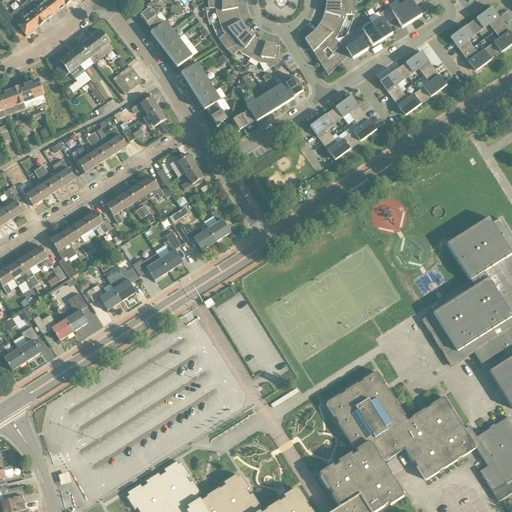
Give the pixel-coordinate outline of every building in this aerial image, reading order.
[(36,10),(33,5),(31,4),(34,2),(32,0),(25,0),(26,0),(25,0),(22,0),(25,3),(19,8),(23,13),(36,30),(46,22),(36,10)] [(46,2),(44,0),(42,0),(38,4),(40,6),(36,10),(46,22),(56,15),(46,2)] [(56,15),(65,7),(59,0),(47,0),(46,2),(56,15)] [(219,23),(239,16),(238,13),(237,12),(237,9),(237,7),(236,4),(236,3),(236,0),(207,0),(208,0),(208,4),(208,8),(208,10),(216,10),(216,13),(219,23)] [(401,6),(411,23),(421,17),(415,7),(421,3),(418,0),(410,0),(401,6)] [(13,13),(12,11),(8,14),(0,3),(0,17),(9,28),(14,24),(15,24),(26,38),(36,30),(23,13),(19,8),(13,13)] [(353,16),(353,15),(354,12),(354,10),(354,8),(354,5),(326,4),(326,5),(325,8),(325,11),(325,12),(324,14),(324,16),(323,17),(322,20),(341,28),(345,18),(345,16),(353,16)] [(411,23),(401,6),(391,12),(389,9),(384,12),(390,22),(395,19),(402,29),(411,23)] [(494,33),(504,26),(495,13),(494,14),(490,9),(471,24),(478,34),(489,26),(494,33)] [(152,33),(161,25),(149,10),(140,17),(152,33)] [(385,26),(390,22),(384,12),(379,15),(378,13),(368,19),(382,42),(392,36),(385,26)] [(225,49),(246,31),(247,31),(245,29),(244,28),(242,24),(240,20),(239,18),(239,16),(219,23),(222,33),(224,35),(218,40),(220,43),(221,45),(223,47),(225,49)] [(368,19),(368,18),(353,27),(355,30),(355,31),(361,40),(361,41),(366,38),(373,48),(382,42),(368,19)] [(332,54),(341,46),(340,46),(335,40),(337,38),(341,28),(322,20),(321,22),(320,24),(319,26),(318,28),(317,29),(315,31),(313,33),(312,34),(327,49),(332,54)] [(157,43),(172,32),(165,23),(161,25),(152,33),(150,34),(157,43)] [(473,49),(468,42),(478,34),(471,24),(451,38),(454,43),(453,43),(463,56),(473,49)] [(488,48),(496,58),(511,46),(511,36),(504,26),(494,33),(499,39),(488,48)] [(250,59),(260,41),(258,40),(256,39),(254,38),(252,36),(250,35),(249,34),(248,33),(247,31),(246,31),(225,49),(227,52),(228,53),(231,56),(232,57),(238,52),(240,54),(250,59)] [(90,39),(104,57),(113,50),(109,45),(109,44),(100,32),(90,39)] [(163,52),(178,40),(172,32),(157,43),(163,52)] [(328,77),(341,63),(336,58),(329,63),(323,53),(327,49),(312,34),(310,36),(308,37),(306,39),(305,40),(328,77)] [(94,65),(104,57),(90,39),(80,47),(90,60),(94,65)] [(170,60),(185,49),(178,40),(163,52),(170,60)] [(367,51),(361,41),(361,40),(346,50),(341,46),(332,54),(336,58),(341,63),(342,64),(349,56),(352,61),(367,51)] [(279,48),(276,47),(276,46),(273,46),(271,46),(269,45),(267,44),(264,43),(261,42),(260,41),(250,59),(259,65),(266,66),(269,70),(280,63),(279,62),(279,60),(279,58),(278,55),(278,53),(279,51),(279,50),(279,49),(279,48),(280,47),(279,47),(279,48)] [(80,68),(90,60),(80,47),(70,55),(80,68)] [(476,73),(496,58),(488,48),(477,55),(473,49),(463,56),(472,69),(473,68),(476,73)] [(185,49),(170,60),(177,69),(192,58),(185,49)] [(424,77),(434,70),(424,57),(423,58),(420,54),(400,68),(408,78),(419,70),(424,77)] [(84,73),(80,68),(70,55),(60,62),(62,65),(69,74),(69,75),(70,75),(75,81),(84,73)] [(127,66),(122,60),(117,63),(122,70),(127,66)] [(349,70),(354,68),(350,60),(345,62),(349,70)] [(187,84),(203,74),(197,65),(181,75),(187,84)] [(118,76),(130,92),(142,83),(130,67),(118,76)] [(402,93),(397,86),(408,78),(400,68),(380,83),(384,87),(383,88),(392,100),(402,93)] [(418,92),(425,102),(445,88),(442,84),(443,83),(434,70),(424,77),(429,84),(418,92)] [(192,93),(208,83),(203,74),(187,84),(192,93)] [(125,96),(130,92),(118,76),(112,81),(125,96)] [(294,79),(293,78),(292,78),(282,84),(283,85),(284,84),(293,99),(302,93),(302,92),(302,91),(302,89),(302,88),(301,86),(300,85),(300,84),(299,82),(297,81),(297,80),(296,80),(294,79)] [(28,86),(35,107),(44,104),(42,98),(43,98),(37,82),(28,86)] [(198,102),(214,92),(208,83),(192,93),(198,102)] [(294,100),(293,99),(284,84),(283,85),(274,90),(284,106),(294,100)] [(26,111),(35,107),(28,86),(18,89),(26,111)] [(16,114),(26,111),(18,89),(8,93),(16,114)] [(275,112),(284,106),(274,90),(265,96),(275,112)] [(206,111),(216,104),(220,102),(214,92),(198,102),(204,112),(206,111)] [(406,117),(425,102),(418,92),(407,100),(402,93),(392,100),(402,113),(406,117)] [(0,102),(6,118),(16,114),(8,93),(0,96),(0,102)] [(266,118),(275,112),(265,96),(256,102),(266,118)] [(147,117),(158,110),(151,98),(132,110),(134,115),(142,110),(147,117)] [(354,122),(363,115),(354,102),(353,102),(350,98),(330,113),(338,123),(349,115),(354,122)] [(256,124),(266,118),(256,102),(246,108),(249,112),(249,111),(256,122),(255,122),(256,124)] [(216,104),(206,111),(216,127),(227,121),(216,104)] [(158,110),(147,117),(143,120),(150,131),(166,121),(158,110)] [(239,132),(255,122),(256,122),(249,111),(249,112),(239,118),(235,120),(232,122),(239,132)] [(332,138),(327,131),(338,123),(330,113),(310,127),(313,132),(312,132),(322,145),(332,138)] [(348,137),(355,147),(375,132),(372,128),(373,127),(363,115),(354,122),(359,129),(348,137)] [(19,122),(21,127),(25,137),(30,135),(25,120),(19,122)] [(0,128),(0,131),(1,134),(5,146),(11,143),(7,132),(5,127),(0,128)] [(109,143),(116,155),(127,148),(114,128),(110,131),(115,139),(109,143)] [(50,137),(47,129),(39,132),(42,140),(50,137)] [(135,140),(132,135),(128,129),(123,132),(122,133),(129,144),(135,140)] [(109,143),(101,130),(96,133),(100,139),(100,143),(103,147),(98,149),(98,150),(106,161),(116,155),(109,143)] [(132,135),(135,140),(144,135),(140,130),(132,135)] [(95,134),(90,137),(96,145),(98,143),(98,140),(95,134)] [(98,150),(98,149),(96,145),(90,137),(86,140),(94,152),(87,156),(95,168),(106,161),(98,150)] [(355,147),(348,137),(337,144),(332,138),(322,145),(331,158),(332,157),(335,162),(355,147)] [(51,149),(55,155),(62,150),(59,145),(51,149)] [(95,168),(87,156),(82,160),(77,152),(72,155),(84,175),(95,168)] [(181,177),(184,175),(196,168),(189,156),(177,163),(176,162),(170,166),(178,179),(181,176),(181,177)] [(57,176),(64,188),(75,181),(62,161),(52,168),(57,175),(57,176)] [(38,170),(44,178),(48,175),(43,167),(38,170)] [(196,168),(184,175),(189,182),(181,187),(184,191),(203,179),(196,168)] [(39,181),(44,178),(38,170),(34,173),(39,181)] [(171,183),(167,177),(162,170),(156,174),(164,187),(171,183)] [(54,194),(64,188),(57,176),(46,182),(54,194)] [(140,185),(147,196),(155,191),(157,195),(157,196),(159,200),(164,197),(166,201),(171,197),(166,188),(161,192),(151,177),(140,185)] [(43,201),(36,189),(30,193),(23,182),(13,188),(21,200),(25,197),(32,208),(43,201)] [(43,201),(54,194),(46,182),(36,189),(43,201)] [(136,204),(147,196),(140,185),(128,192),(136,204)] [(210,191),(207,186),(200,190),(204,195),(210,191)] [(16,203),(21,200),(13,188),(4,194),(9,202),(3,205),(5,209),(12,221),(23,214),(16,203)] [(124,211),(136,204),(128,192),(117,199),(124,211)] [(187,204),(184,200),(182,198),(180,198),(175,201),(180,209),(187,204)] [(117,215),(124,211),(117,199),(105,206),(118,226),(122,223),(117,215)] [(145,218),(150,226),(155,223),(144,207),(140,210),(145,218)] [(5,209),(0,211),(0,224),(2,227),(12,221),(5,209)] [(141,220),(145,218),(140,210),(136,213),(141,220)] [(85,220),(92,231),(97,228),(98,230),(96,231),(100,237),(109,232),(96,212),(85,220)] [(208,231),(216,243),(230,234),(216,212),(211,215),(217,224),(208,231)] [(174,215),(169,219),(172,224),(178,221),(174,215)] [(80,239),(92,231),(85,220),(73,227),(80,239)] [(422,321),(452,369),(474,354),(488,375),(489,374),(511,409),(511,238),(500,220),(492,225),(489,220),(447,246),(474,289),(422,321)] [(216,243),(208,231),(199,236),(192,226),(187,229),(185,226),(179,229),(188,243),(193,240),(201,252),(216,243)] [(80,239),(73,227),(62,234),(73,252),(80,248),(85,255),(90,253),(85,245),(84,245),(80,239)] [(164,244),(170,255),(161,261),(168,273),(183,264),(175,252),(182,247),(173,233),(166,237),(168,241),(164,244)] [(76,256),(73,252),(62,234),(50,242),(62,261),(59,263),(70,281),(78,275),(69,261),(76,256)] [(85,245),(90,253),(93,257),(97,254),(89,242),(85,245)] [(37,266),(36,266),(39,270),(46,265),(49,269),(53,267),(41,247),(29,255),(37,266)] [(31,270),(36,266),(37,266),(29,255),(18,262),(34,288),(35,288),(36,291),(41,288),(31,273),(30,271),(31,270)] [(154,282),(168,273),(161,261),(157,255),(156,255),(142,264),(141,262),(132,267),(140,279),(148,273),(154,282)] [(30,291),(34,288),(18,262),(6,269),(14,281),(13,281),(18,288),(25,283),(30,291)] [(66,279),(59,267),(52,271),(60,283),(66,279)] [(113,290),(121,303),(135,294),(127,282),(133,278),(127,268),(116,275),(122,284),(113,290)] [(7,285),(13,281),(14,281),(6,269),(0,273),(0,285),(3,290),(7,296),(12,293),(7,285)] [(65,284),(69,289),(76,285),(72,279),(65,284)] [(121,303),(113,290),(104,296),(98,286),(86,294),(93,304),(99,300),(107,312),(121,303)] [(65,320),(74,333),(88,324),(80,312),(86,308),(78,295),(67,302),(73,311),(63,317),(65,321),(65,320)] [(25,300),(19,303),(23,308),(28,305),(25,300)] [(25,311),(20,314),(23,319),(28,316),(25,311)] [(65,320),(65,321),(56,326),(50,316),(41,321),(39,317),(32,321),(42,336),(52,331),(59,342),(74,333),(65,320)] [(16,327),(10,319),(3,325),(8,333),(16,327)] [(18,350),(26,363),(40,354),(32,341),(38,338),(31,328),(22,334),(22,335),(27,344),(18,350)] [(26,363),(18,350),(8,356),(2,347),(0,348),(0,354),(12,372),(26,363)] [(511,481),(511,423),(509,419),(495,426),(495,425),(488,429),(490,431),(477,438),(470,427),(465,431),(457,417),(455,419),(451,412),(452,412),(444,398),(430,406),(432,408),(426,412),(425,410),(411,418),(412,420),(407,423),(404,417),(405,417),(390,391),(388,392),(385,387),(386,387),(378,372),(363,381),(364,383),(358,386),(357,385),(345,392),(346,394),(340,398),(339,396),(325,404),(334,419),(336,418),(339,424),(338,425),(353,450),(355,449),(356,451),(356,452),(358,454),(352,458),(351,455),(338,463),(340,466),(334,469),(332,467),(320,474),(322,478),(320,479),(327,491),(329,490),(333,496),(332,497),(340,510),(336,511),(312,511),(311,510),(309,510),(306,505),(307,504),(298,492),(297,493),(295,490),(284,498),(285,500),(280,504),(279,502),(266,511),(267,511),(266,511),(258,511),(258,510),(261,508),(252,496),(250,498),(246,492),(249,490),(241,478),(238,479),(236,477),(224,484),(226,487),(220,491),(220,489),(206,498),(207,499),(202,502),(199,497),(201,496),(193,482),(190,484),(186,479),(189,477),(181,464),(178,466),(177,464),(164,472),(166,474),(160,478),(159,475),(147,483),(148,485),(142,489),(140,486),(128,495),(129,497),(126,499),(135,511),(137,510),(138,511),(377,511),(385,508),(384,507),(390,503),(391,506),(404,499),(402,496),(403,495),(395,482),(393,483),(390,477),(392,477),(384,463),(405,450),(413,463),(414,462),(418,468),(417,469),(425,482),(439,474),(438,472),(443,469),(444,470),(457,463),(456,460),(462,457),(463,458),(476,450),(487,469),(480,473),(492,493),(511,481)] [(0,486),(7,485),(4,472),(12,470),(11,465),(13,465),(11,456),(9,457),(8,451),(0,452),(0,486)] [(0,509),(24,504),(22,498),(25,497),(23,488),(8,491),(2,493),(4,501),(0,502),(0,509)]
